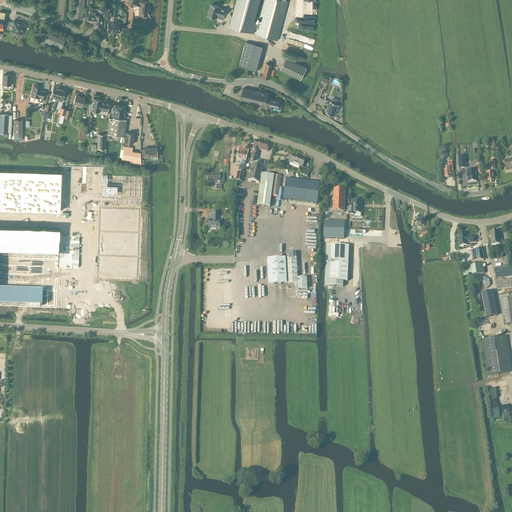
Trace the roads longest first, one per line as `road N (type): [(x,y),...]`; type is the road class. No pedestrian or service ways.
road 1 (unclassified): [(511,183),(451,192),(266,82),(200,79),(164,62)]
road 2 (tertiary): [(200,116),(305,150),(443,217),(511,216)]
road 3 (tertiary): [(174,108),(0,66)]
road 4 (tertiary): [(164,62),(148,65),(0,2)]
road 5 (tertiary): [(165,330),(184,156)]
road 6 (tertiary): [(161,511),(164,340)]
road 7 (unclassified): [(81,330),(84,174)]
